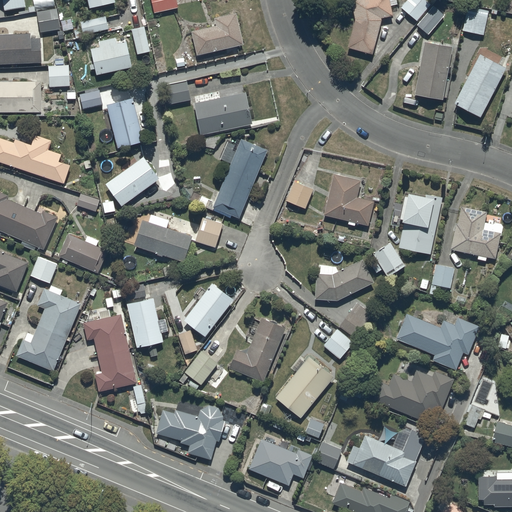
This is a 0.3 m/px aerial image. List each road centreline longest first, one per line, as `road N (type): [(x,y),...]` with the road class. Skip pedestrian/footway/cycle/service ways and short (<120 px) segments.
road 1 (secondary): [(0,410),(235,511)]
road 2 (residential): [(511,170),(381,130),(332,95)]
road 3 (residential): [(332,95),(296,142),(261,232),(260,271)]
